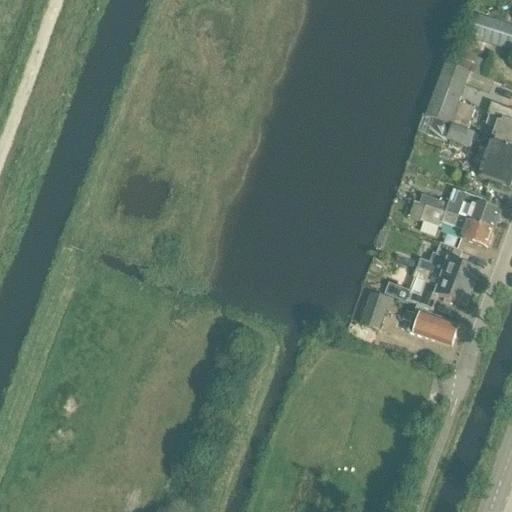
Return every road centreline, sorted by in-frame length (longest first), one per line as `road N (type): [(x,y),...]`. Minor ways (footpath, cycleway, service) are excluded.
road 1 (residential): [(454,406),(511,239)]
road 2 (track): [(0,141),(51,0)]
